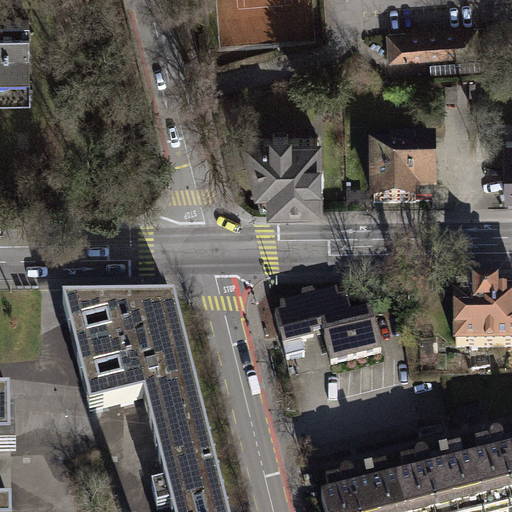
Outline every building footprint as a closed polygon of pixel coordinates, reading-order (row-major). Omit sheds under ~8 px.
[(0,96),(31,96),(29,19),(0,19),(0,96)] [(477,28),(389,35),(391,60),(479,53),(477,28)] [(272,205),(319,204),(318,138),(290,138),(290,133),(273,133),(273,138),(250,139),(248,142),(259,185),(258,186),(262,204),(272,204),(272,205)] [(395,150),(373,150),(374,204),(434,203),(433,143),(395,144),(395,150)] [(476,301),(456,301),(456,348),(511,347),(511,295),(496,296),(496,289),(476,290),(476,301)] [(333,365),(382,353),(372,313),(352,318),(347,300),(339,302),(337,293),(317,298),(313,293),(304,296),(302,302),(282,307),(284,315),(277,316),(288,361),(305,357),(301,343),(307,341),(306,335),(324,330),(333,365)] [(164,464),(213,451),(179,311),(68,314),(95,419),(149,407),(164,464)] [(0,401),(0,456),(22,456),(21,401),(0,401)] [(511,511),(511,435),(484,443),(488,458),(473,461),(486,511),(511,511)] [(486,511),(473,461),(469,446),(450,451),(454,466),(443,469),(439,454),(411,461),(415,476),(399,480),(407,511),(486,511)] [(228,511),(213,451),(164,464),(171,495),(155,499),(157,511),(228,511)] [(407,511),(399,480),(396,468),(375,473),(379,486),(365,489),(362,476),(332,484),(335,497),(325,500),(328,511),(407,511)]
